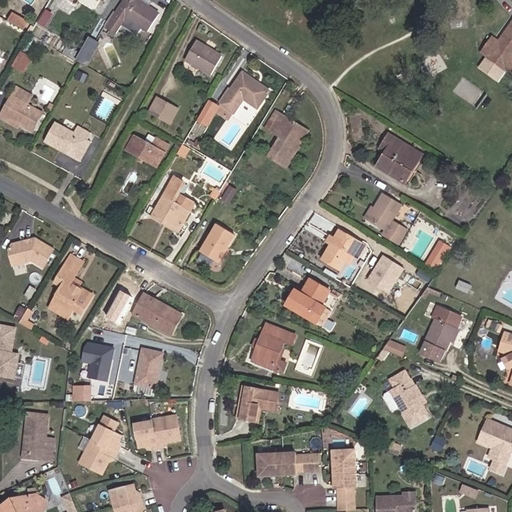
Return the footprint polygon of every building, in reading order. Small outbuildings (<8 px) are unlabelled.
[(138,2),(139,0),(126,0),(107,30),(116,36),(127,19),(148,34),(160,16),(138,2)] [(482,69),(501,82),(511,64),(511,23),(494,51),(482,69)] [(92,35),(79,59),(91,65),(104,42),(92,35)] [(482,69),(494,51),(488,48),(477,64),(482,69)] [(23,50),(13,65),(25,72),(34,57),(23,50)] [(218,67),(192,51),(181,70),(207,85),(218,67)] [(511,80),(511,64),(501,82),(508,86),(511,80)] [(266,102),(237,84),(213,122),(222,128),(226,122),(231,125),(241,111),(254,120),(266,102)] [(0,129),(4,132),(5,129),(29,142),(39,124),(7,106),(0,119),(0,129)] [(147,122),(159,129),(166,116),(154,109),(147,122)] [(194,128),(203,134),(213,116),(204,111),(194,128)] [(174,121),(166,116),(159,129),(167,133),(174,121)] [(226,122),(222,128),(227,132),(231,125),(226,122)] [(283,177),(295,157),(290,154),(299,137),(276,122),(266,140),(278,147),(267,167),(283,177)] [(40,152),(55,161),(57,158),(69,164),(77,162),(83,150),(87,144),(74,136),(70,143),(51,133),(40,152)] [(305,141),(299,137),(290,154),(295,157),(305,141)] [(119,151),(116,157),(124,162),(131,147),(124,143),(119,151)] [(385,146),(380,154),(388,160),(384,168),(381,166),(375,176),(397,191),(404,183),(406,184),(416,169),(408,164),(409,161),(385,146)] [(131,147),(124,162),(132,167),(134,164),(141,169),(141,171),(154,178),(161,163),(131,147)] [(87,152),(83,150),(77,162),(69,164),(57,158),(55,161),(75,172),(87,152)] [(384,162),(381,166),(384,168),(388,160),(380,154),(378,158),(384,162)] [(149,228),(162,236),(163,233),(176,240),(191,213),(175,203),(181,192),(172,187),(149,228)] [(369,218),(361,230),(380,243),(378,248),(395,257),(403,245),(388,234),(400,218),(378,205),(369,218)] [(0,235),(7,239),(12,230),(5,227),(0,235)] [(174,243),(176,240),(163,233),(162,236),(174,243)] [(212,234),(196,262),(213,272),(229,244),(212,234)] [(336,281),(341,273),(346,265),(351,268),(352,266),(357,257),(333,242),(328,249),(331,252),(327,257),(319,270),(336,281)] [(22,256),(20,255),(9,257),(5,263),(9,278),(28,274),(40,280),(50,262),(32,252),(28,253),(26,255),(22,256)] [(394,293),(408,265),(384,253),(371,281),(394,293)] [(436,253),(427,269),(437,274),(446,259),(436,253)] [(346,265),(341,273),(346,276),(351,268),(346,265)] [(437,274),(427,269),(423,276),(433,282),(437,274)] [(68,271),(55,292),(62,296),(59,301),(47,321),(56,326),(58,323),(67,328),(71,322),(79,326),(90,308),(77,301),(69,297),(72,291),(79,278),(68,271)] [(69,297),(77,301),(80,295),(72,291),(69,297)] [(51,297),(59,301),(62,296),(55,292),(51,297)] [(309,333),(316,319),(326,303),(305,292),(297,308),(300,310),(293,323),(309,333)] [(142,305),(139,310),(178,329),(179,325),(151,312),(152,309),(142,305)] [(300,310),(297,308),(289,321),(293,323),(300,310)] [(170,346),(178,329),(139,310),(131,327),(170,346)] [(15,326),(21,330),(26,322),(19,318),(15,326)] [(316,319),(309,333),(314,335),(320,323),(316,319)] [(21,330),(19,335),(30,341),(33,336),(26,332),(31,322),(27,320),(26,322),(21,330)] [(450,354),(455,343),(460,332),(441,325),(422,367),(437,373),(440,366),(444,368),(450,354)] [(19,335),(21,330),(15,326),(12,331),(19,335)] [(266,338),(257,362),(260,364),(256,376),(274,382),(277,372),(284,354),(292,357),(295,348),(266,338)] [(391,339),(387,350),(405,357),(410,345),(391,339)] [(88,340),(84,362),(92,363),(90,377),(111,381),(118,346),(88,340)] [(458,345),(455,343),(450,354),(454,356),(458,345)] [(0,393),(9,395),(13,373),(3,371),(4,367),(7,367),(11,346),(0,344),(0,393)] [(511,347),(500,344),(494,362),(507,366),(511,374),(511,375),(508,388),(511,389),(511,347)] [(161,365),(142,360),(132,400),(150,406),(161,365)] [(440,378),(444,368),(440,366),(437,373),(422,367),(421,370),(440,378)] [(503,379),(511,374),(507,366),(499,370),(503,379)] [(287,375),(277,372),(274,382),(284,385),(287,375)] [(405,393),(401,385),(386,394),(391,401),(380,407),(390,424),(397,421),(407,440),(424,430),(415,413),(420,410),(414,399),(411,400),(406,392),(405,393)] [(75,404),(96,403),(95,395),(75,397),(75,404)] [(274,425),(278,406),(247,400),(243,416),(239,415),(236,432),(258,437),(260,422),(274,425)] [(41,468),(41,472),(48,473),(51,452),(44,451),(46,428),(27,426),(24,448),(26,449),(25,466),(41,468)] [(151,429),(151,432),(155,458),(162,457),(161,454),(179,451),(175,426),(151,429)] [(148,459),(155,458),(151,432),(134,434),(137,458),(147,456),(148,459)] [(486,432),(477,449),(491,456),(497,459),(492,468),(487,479),(499,484),(511,459),(511,442),(506,439),(505,442),(486,432)] [(81,446),(86,450),(92,439),(87,436),(81,446)] [(98,437),(90,453),(114,465),(118,459),(113,456),(118,447),(98,437)] [(111,471),(114,465),(90,453),(88,452),(78,473),(99,485),(107,469),(111,471)] [(443,455),(434,452),(430,463),(438,467),(443,455)] [(497,459),(491,456),(486,465),(492,468),(497,459)] [(328,482),(351,482),(349,466),(327,467),(328,482)] [(267,491),(279,491),(278,468),(265,469),(267,491)] [(289,468),(278,468),(279,491),(289,490),(290,487),(298,486),(298,471),(290,472),(289,468)] [(254,492),(267,491),(265,469),(253,471),(254,492)] [(306,471),(298,471),(298,486),(306,486),(306,471)] [(328,482),(328,495),(351,495),(351,482),(328,482)] [(479,496),(481,488),(465,484),(463,492),(479,496)] [(81,511),(73,492),(63,496),(70,511),(67,511),(81,511)] [(109,501),(111,511),(139,511),(140,511),(137,504),(133,505),(131,495),(109,501)] [(351,495),(328,495),(328,506),(332,506),(332,511),(347,511),(348,504),(351,504),(351,495)]
